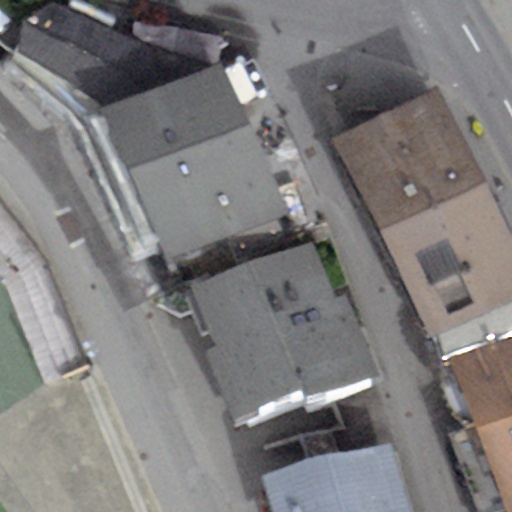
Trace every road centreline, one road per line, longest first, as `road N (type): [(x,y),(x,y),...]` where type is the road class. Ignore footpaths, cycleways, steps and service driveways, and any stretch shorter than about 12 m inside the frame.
road 1 (residential): [(441,511),(285,88),(277,32),(283,0)]
road 2 (residential): [(195,511),(108,277),(28,133),(0,111)]
road 3 (primary): [(511,121),(437,0)]
